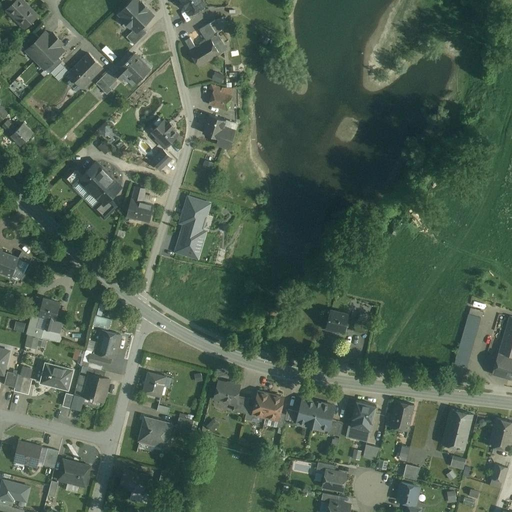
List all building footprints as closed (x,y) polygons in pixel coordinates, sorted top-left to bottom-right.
[(0,0),(0,1),(8,8),(16,0),(0,0)] [(35,14),(20,0),(16,0),(8,8),(7,10),(24,26),(35,14)] [(141,3),(138,0),(132,0),(119,14),(124,20),(130,26),(134,29),(136,32),(141,26),(153,15),(147,9),(148,8),(142,2),(141,3)] [(180,0),(181,0),(180,3),(183,7),(185,7),(189,14),(200,7),(202,1),(201,0),(180,0)] [(215,20),(209,24),(215,33),(221,30),(215,20)] [(215,33),(209,24),(206,25),(212,35),(215,33)] [(212,35),(206,25),(200,29),(207,41),(210,39),(213,37),(212,35)] [(147,32),(141,26),(136,32),(134,29),(126,36),(134,45),(147,32)] [(39,38),(29,48),(27,51),(36,59),(57,38),(52,33),(49,37),(45,32),(39,38)] [(35,34),(22,46),(27,51),(29,48),(39,38),(35,34)] [(196,47),(190,37),(185,40),(191,50),(196,47)] [(57,38),(36,59),(45,68),(47,66),(47,67),(57,56),(63,51),(59,46),(62,43),(57,38)] [(207,41),(190,51),(199,66),(220,53),(213,42),(210,39),(207,41)] [(224,50),(217,40),(213,42),(220,53),(224,50)] [(102,67),(89,53),(68,74),(82,87),(102,67)] [(142,62),(134,54),(115,73),(121,79),(129,72),(137,80),(136,81),(136,82),(144,74),(145,74),(150,69),(142,62)] [(62,61),(57,56),(47,67),(47,66),(45,68),(44,69),(49,74),(62,61)] [(216,70),(213,78),(224,82),(227,74),(216,70)] [(117,79),(108,71),(96,83),(107,94),(112,89),(110,87),(117,79)] [(222,87),(211,84),(209,89),(211,89),(220,93),(222,87)] [(224,94),(220,93),(211,89),(211,91),(213,92),(209,103),(227,109),(230,95),(229,95),(224,94)] [(226,120),(209,114),(203,132),(219,137),(220,138),(224,127),(226,120)] [(15,117),(9,122),(17,130),(22,124),(15,117)] [(168,124),(164,120),(163,121),(159,117),(154,123),(157,126),(152,132),(158,137),(156,139),(165,147),(178,134),(172,128),(174,126),(170,122),(168,124)] [(22,124),(17,130),(9,122),(7,120),(2,125),(12,134),(10,136),(21,146),(33,133),(23,123),(22,124)] [(235,130),(224,127),(220,138),(219,137),(218,143),(229,146),(235,130)] [(103,142),(99,146),(106,153),(110,148),(103,142)] [(171,158),(162,149),(151,160),(160,169),(171,158)] [(84,173),(78,179),(79,180),(91,191),(108,174),(96,162),(94,165),(93,164),(84,173)] [(77,165),(64,178),(73,187),(79,180),(78,179),(84,173),(77,165)] [(108,174),(91,191),(101,201),(104,205),(110,199),(119,190),(118,189),(121,187),(108,174)] [(146,189),(135,186),(132,199),(142,202),(146,189)] [(190,197),(182,221),(187,222),(178,250),(198,256),(206,231),(202,230),(211,203),(190,197)] [(101,201),(94,208),(104,218),(117,206),(110,199),(104,205),(101,201)] [(132,199),(131,199),(127,217),(128,216),(135,218),(134,219),(135,219),(135,218),(149,221),(153,205),(142,202),(132,199)] [(12,256),(2,252),(3,250),(0,248),(0,270),(12,275),(11,277),(21,281),(26,272),(24,271),(29,263),(18,258),(12,256)] [(32,257),(21,251),(18,258),(29,263),(32,257)] [(44,298),(37,296),(32,314),(33,314),(39,315),(44,298)] [(60,303),(44,298),(39,315),(33,314),(29,332),(28,332),(27,334),(42,338),(42,337),(46,338),(60,342),(61,339),(61,337),(58,337),(59,333),(60,333),(63,322),(55,320),(60,303)] [(349,315),(331,310),(326,329),(336,331),(337,330),(338,330),(339,326),(346,327),(349,315)] [(480,317),(468,314),(464,328),(476,332),(480,317)] [(511,317),(509,317),(503,337),(511,339),(511,351),(511,356),(511,317)] [(369,323),(357,320),(355,332),(366,334),(369,323)] [(25,323),(15,321),(14,330),(23,332),(25,323)] [(464,328),(454,364),(466,367),(476,332),(464,328)] [(83,330),(74,331),(74,342),(84,342),(83,330)] [(121,335),(102,330),(96,352),(115,357),(121,335)] [(42,338),(27,334),(25,345),(35,348),(36,345),(44,347),(46,338),(42,337),(42,338)] [(511,351),(511,339),(503,337),(498,353),(497,352),(491,374),(511,379),(511,356),(511,351)] [(9,351),(0,348),(0,373),(3,374),(9,351)] [(87,348),(82,366),(82,365),(96,369),(97,363),(89,361),(91,354),(89,354),(90,349),(87,348)] [(109,359),(91,354),(89,361),(97,363),(107,365),(109,359)] [(73,370),(46,363),(41,381),(56,385),(56,386),(68,389),(73,370)] [(96,369),(82,365),(82,366),(81,372),(90,374),(94,375),(96,369)] [(31,368),(23,366),(21,375),(23,376),(28,377),(31,368)] [(96,369),(94,375),(90,374),(84,395),(91,397),(90,399),(92,399),(93,397),(104,400),(109,379),(98,376),(100,370),(96,369)] [(18,374),(7,371),(4,385),(15,387),(18,374)] [(166,376),(148,372),(143,392),(161,396),(166,376)] [(21,375),(18,374),(15,387),(14,391),(19,392),(23,376),(21,375)] [(28,377),(23,376),(19,392),(28,394),(32,378),(28,377)] [(240,386),(218,381),(214,398),(235,403),(236,403),(237,395),(240,386)] [(271,394),(258,391),(254,407),(253,414),(265,417),(271,394)] [(74,395),(66,393),(63,406),(71,408),(74,395)] [(283,397),(271,394),(265,417),(278,419),(278,420),(280,413),(283,397)] [(84,397),(74,395),(71,408),(81,410),(84,397)] [(250,398),(237,395),(236,403),(235,403),(233,410),(246,413),(248,405),(250,398)] [(320,403),(316,402),(316,401),(302,398),(299,412),(297,422),(307,424),(306,424),(307,425),(308,422),(313,423),(312,426),(313,426),(314,423),(319,424),(318,427),(319,427),(328,429),(329,429),(331,419),(334,406),(321,403),(321,402),(320,402),(320,403)] [(414,405),(395,400),(389,426),(408,431),(414,405)] [(376,406),(357,401),(351,425),(351,426),(370,431),(376,406)] [(170,407),(158,405),(157,411),(168,414),(170,407)] [(248,405),(246,413),(245,419),(252,420),(253,414),(254,407),(248,405)] [(299,412),(287,409),(286,414),(284,423),(296,425),(297,422),(299,412)] [(473,414),(450,409),(442,444),(459,448),(464,449),(473,414)] [(286,414),(280,413),(278,420),(278,419),(276,426),(283,428),(284,423),(286,414)] [(193,420),(179,416),(176,427),(191,431),(193,420)] [(172,424),(145,417),(139,440),(166,447),(172,424)] [(219,424),(213,418),(206,425),(211,431),(219,424)] [(511,438),(511,422),(496,418),(490,440),(489,445),(509,450),(511,438)] [(343,422),(331,419),(329,429),(328,429),(327,433),(340,436),(343,422)] [(370,431),(351,426),(351,425),(348,425),(346,436),(367,442),(370,431)] [(41,446),(19,441),(14,461),(36,467),(41,446)] [(380,448),(366,444),(363,457),(377,460),(380,448)] [(410,447),(402,445),(398,459),(406,461),(410,447)] [(59,451),(47,448),(43,465),(54,468),(59,451)] [(465,459),(453,456),(450,465),(463,469),(465,459)] [(90,466),(63,459),(58,479),(85,486),(90,466)] [(336,465),(318,462),(317,469),(326,470),(334,472),(336,465)] [(419,467),(406,464),(403,477),(416,480),(419,467)] [(508,468),(495,464),(491,478),(503,482),(508,468)] [(148,476),(123,469),(119,487),(144,494),(148,476)] [(446,474),(450,480),(457,475),(453,469),(446,474)] [(176,473),(162,470),(159,483),(173,486),(176,473)] [(334,472),(326,470),(326,472),(323,474),(321,481),(323,484),(323,486),(343,490),(346,474),(334,472)] [(28,502),(32,484),(4,478),(0,493),(0,499),(15,503),(16,499),(28,502)] [(51,481),(47,495),(54,497),(58,482),(51,481)] [(419,487),(401,482),(397,500),(415,504),(419,487)] [(448,490),(448,502),(457,501),(457,490),(448,490)] [(338,495),(323,492),(321,499),(330,501),(330,500),(337,502),(338,495)] [(470,497),(464,497),(464,503),(477,505),(479,493),(470,492),(470,497)] [(337,502),(330,500),(330,501),(327,511),(348,511),(350,504),(337,502)]
